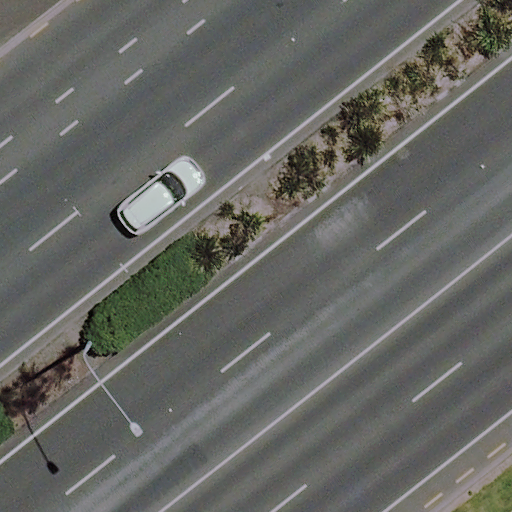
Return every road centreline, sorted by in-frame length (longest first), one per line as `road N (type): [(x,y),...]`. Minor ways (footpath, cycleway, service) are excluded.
road 1 (primary): [(0,276),(346,0)]
road 2 (primary): [(511,289),(235,511)]
